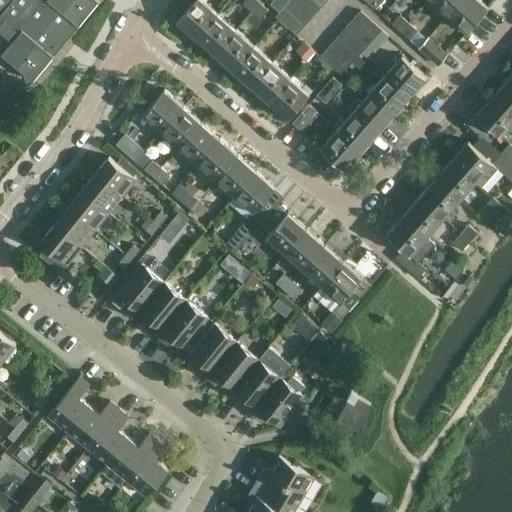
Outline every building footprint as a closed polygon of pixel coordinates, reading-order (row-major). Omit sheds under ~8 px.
[(0,0),(0,31),(12,42),(2,54),(34,80),(55,55),(52,53),(77,24),(79,26),(100,1),(99,0),(0,0)] [(195,36),(218,12),(204,0),(194,0),(177,20),(195,36)] [(261,19),(269,9),(258,0),(244,0),(242,3),(261,19)] [(289,0),(284,6),(305,25),(313,15),(295,0),(289,0)] [(295,0),(313,15),(317,11),(318,9),(321,6),(313,0),(295,0)] [(431,0),(448,15),(461,0),(431,0)] [(481,0),(461,0),(448,15),(467,31),(489,6),(481,0)] [(276,15),(275,16),(278,18),(278,19),(288,27),(296,34),(297,34),(305,25),(284,6),(279,11),(276,15)] [(360,10),(353,18),(374,37),(381,28),(361,10),(360,10)] [(214,53),(236,28),(218,12),(195,36),(214,53)] [(401,30),(408,22),(399,14),(393,22),(401,30)] [(344,28),(337,37),(358,55),(361,51),(362,51),(366,46),(370,41),(374,37),(353,18),(344,28)] [(408,22),(401,30),(410,38),(417,30),(408,22)] [(232,69),(254,44),(236,28),(214,53),(232,69)] [(341,75),(358,55),(337,37),(320,55),(338,71),(341,75)] [(438,65),(447,54),(428,37),(419,47),(438,65)] [(366,46),(362,51),(372,59),(377,54),(377,46),(370,41),(366,46)] [(296,52),(306,60),(314,50),(304,42),(296,52)] [(251,85),(273,60),(254,44),(232,69),(251,85)] [(385,73),(410,95),(427,76),(402,54),(385,73)] [(359,55),(353,62),(360,68),(365,61),(359,55)] [(269,102),(291,77),(273,60),(251,85),(269,102)] [(394,114),(410,95),(385,73),(369,92),(394,114)] [(325,85),(334,94),(342,85),(333,76),(325,85)] [(511,111),(511,79),(508,76),(492,94),(511,111)] [(291,77),(269,102),(288,118),(310,93),(291,77)] [(326,102),(334,94),(325,85),(317,95),(326,102)] [(162,130),(184,105),(165,88),(143,113),(162,130)] [(378,132),(394,114),(369,92),(361,101),(357,97),(349,106),(353,110),(378,132)] [(502,135),(511,123),(511,111),(492,94),(476,113),(502,135)] [(303,131),(304,130),(319,112),(309,103),(292,122),(303,131)] [(180,146),(202,121),(184,105),(162,130),(180,146)] [(362,150),(378,132),(353,110),(337,128),(362,150)] [(199,163),(221,137),(202,121),(180,146),(199,163)] [(345,169),(362,150),(337,128),(320,147),(345,169)] [(135,160),(142,151),(144,149),(125,132),(116,143),(135,160)] [(217,178),(239,153),(221,137),(199,163),(217,178)] [(511,162),(501,152),(492,161),(468,140),(451,159),(476,181),(477,181),(482,185),(498,168),(511,180),(511,162)] [(501,152),(511,162),(511,144),(510,142),(501,152)] [(154,176),(161,167),(142,151),(135,160),(154,176)] [(235,194),(257,169),(239,153),(217,178),(235,194)] [(122,194),(123,194),(136,177),(109,155),(95,173),(122,194)] [(460,199),(476,181),(451,159),(435,177),(460,199)] [(161,167),(154,176),(162,184),(170,175),(161,167)] [(249,236),(269,213),(259,205),(276,186),(257,169),(235,194),(254,211),(239,227),(249,236)] [(109,211),(123,194),(122,194),(95,173),(82,189),(108,211),(109,211)] [(444,218),(460,199),(435,177),(419,196),(444,218)] [(190,208),(198,200),(180,184),(172,193),(190,208)] [(96,228),(109,211),(108,211),(82,189),(68,207),(95,228),(96,228)] [(428,236),(444,218),(419,196),(403,214),(428,236)] [(492,214),(501,204),(493,196),(484,206),(492,214)] [(198,200),(190,208),(200,216),(207,207),(198,200)] [(82,245),(96,228),(95,228),(68,207),(55,223),(82,245)] [(153,219),(160,225),(168,216),(162,210),(153,219)] [(285,252),(307,227),(288,210),(278,222),(269,213),(249,236),(259,244),(267,236),(285,252)] [(181,212),(175,220),(182,225),(188,217),(181,212)] [(435,242),(428,236),(403,214),(386,232),(403,247),(395,257),(418,277),(426,267),(419,261),(435,242)] [(160,225),(153,219),(149,216),(142,225),(153,234),(160,225)] [(217,216),(211,223),(217,228),(223,221),(217,216)] [(68,263),(82,245),(55,223),(41,241),(46,245),(39,254),(43,257),(61,271),(68,263)] [(461,233),(469,241),(477,232),(468,224),(461,233)] [(304,269),(326,244),(307,227),(285,252),(304,269)] [(461,250),(469,241),(461,233),(452,242),(461,250)] [(126,253),(132,258),(140,249),(134,243),(126,253)] [(322,284),(343,260),(326,244),(304,269),(322,284)] [(124,268),(132,258),(126,253),(118,262),(124,268)] [(226,254),(218,264),(230,273),(238,264),(226,254)] [(343,260),(322,284),(340,300),(333,309),(333,310),(342,318),(371,284),(362,277),(343,260)] [(141,310),(165,281),(142,262),(112,299),(123,308),(129,301),(141,310)] [(105,264),(98,274),(111,284),(111,285),(119,275),(118,275),(105,264)] [(252,273),(246,280),(254,286),(259,280),(252,273)] [(284,290),(292,281),(283,273),(275,282),(284,290)] [(468,276),(463,284),(471,288),(476,280),(468,276)] [(156,335),(186,298),(165,281),(141,310),(151,319),(145,326),(156,335)] [(292,281),(284,290),(293,298),(301,289),(292,281)] [(279,297),(273,305),(280,310),(286,302),(279,297)] [(186,298),(156,335),(167,344),(173,336),(184,346),(209,316),(186,298)] [(333,310),(323,322),(331,330),(342,318),(333,310)] [(300,313),(291,324),(307,338),(317,326),(300,313)] [(389,327),(392,324),(383,316),(380,319),(389,327)] [(207,377),(237,340),(215,321),(191,351),(202,360),(196,367),(207,377)] [(0,358),(3,361),(17,343),(0,329),(0,358)] [(319,331),(309,343),(321,353),(331,341),(319,331)] [(235,387),(259,358),(237,340),(207,377),(218,386),(224,378),(235,387)] [(250,412),(280,375),(259,358),(235,387),(245,396),(239,404),(250,412)] [(316,360),(307,370),(317,378),(325,368),(316,360)] [(69,430),(90,404),(80,396),(90,383),(80,375),(49,414),(69,430)] [(280,375),(250,412),(261,421),(267,414),(279,424),(303,394),(300,392),(305,386),(292,375),(287,381),(280,375)] [(52,378),(44,388),(51,394),(59,385),(59,384),(52,378)] [(357,427),(371,403),(357,395),(359,392),(352,387),(348,394),(350,396),(339,417),(357,427)] [(41,407),(48,397),(42,393),(34,402),(41,407)] [(88,446),(120,407),(110,400),(100,412),(90,404),(69,430),(88,446)] [(108,462),(129,436),(119,427),(129,415),(120,407),(88,446),(108,462)] [(15,426),(21,431),(29,421),(23,416),(15,426)] [(14,440),(21,431),(15,426),(7,435),(14,440)] [(127,478),(159,440),(149,432),(139,444),(129,436),(108,462),(102,470),(119,484),(126,477),(127,478)] [(159,440),(127,478),(147,495),(168,468),(158,459),(168,447),(159,440)] [(23,446),(17,454),(27,461),(33,454),(23,446)] [(0,458),(0,470),(1,471),(9,462),(3,456),(0,458)] [(257,481),(298,505),(315,477),(280,456),(269,473),(264,470),(257,481)] [(58,465),(52,473),(61,479),(67,472),(58,465)] [(31,497),(38,502),(53,483),(46,477),(31,497)] [(293,511),(298,505),(257,481),(250,493),(256,496),(245,511),(293,511)] [(389,497),(379,491),(372,501),(383,508),(389,497)] [(99,496),(93,504),(96,506),(101,510),(107,502),(99,496)] [(30,511),(31,511),(38,502),(31,497),(23,506),(30,511)] [(110,502),(104,510),(105,511),(114,511),(118,508),(110,502)]
